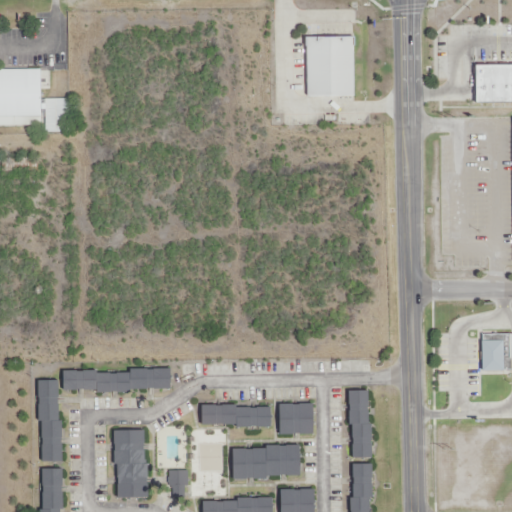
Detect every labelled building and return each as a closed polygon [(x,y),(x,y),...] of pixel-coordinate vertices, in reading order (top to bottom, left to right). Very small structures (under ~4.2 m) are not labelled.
[(306,37),(306,101),(359,100),(358,37),(306,37)] [(511,67),(475,67),(475,102),(511,102),(511,67)] [(0,69),(0,129),(67,130),(67,101),(45,101),(46,70),(0,69)] [(511,334),(483,334),(482,372),(511,373),(511,334)] [(66,373),(66,391),(172,389),(172,372),(66,373)] [(36,381),(36,511),(60,511),(60,381),(36,381)] [(347,395),(350,511),(370,511),(367,394),(347,395)] [(205,405),(204,423),(273,426),(274,408),(205,405)] [(281,405),(280,434),(316,435),(316,406),(281,405)] [(117,432),(116,500),(148,500),(149,432),(117,432)] [(231,450),(231,479),(305,479),(305,449),(231,450)] [(279,494),(279,511),(321,511),(321,493),(279,494)] [(207,503),(207,511),(275,511),(275,502),(207,503)]
